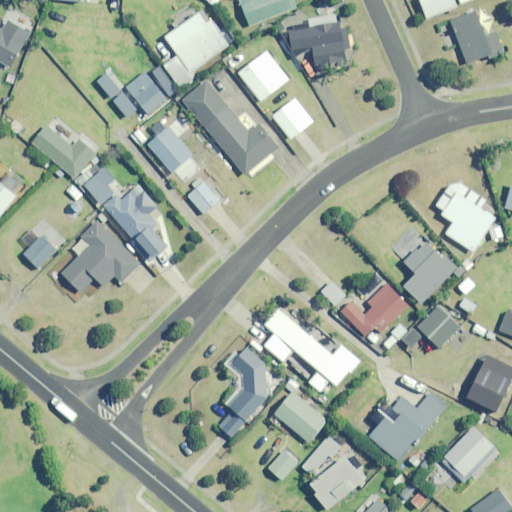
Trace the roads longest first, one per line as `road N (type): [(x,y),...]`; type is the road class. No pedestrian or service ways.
road 1 (residential): [(201,304),(303,197),(424,126)]
road 2 (residential): [(68,407),(93,398),(201,304)]
road 3 (residential): [(201,304),(115,447)]
road 4 (residential): [(424,126),(369,0)]
